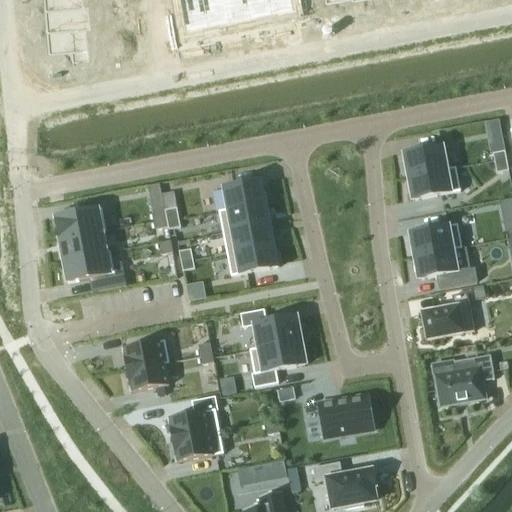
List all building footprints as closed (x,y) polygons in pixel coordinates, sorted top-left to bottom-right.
[(43,0),(45,12),(44,12),(44,13),(85,9),(84,0),(43,0)] [(202,0),(179,0),(187,35),(209,31),(202,0)] [(224,0),(202,0),(209,31),(230,27),(224,0)] [(246,0),(224,0),(230,27),(251,23),(246,0)] [(268,0),(246,0),(251,23),(272,19),(268,0)] [(292,0),(268,0),(272,19),(295,14),(292,0)] [(85,9),(44,13),(46,34),(87,31),(85,9)] [(87,31),(46,34),(48,57),(49,57),(71,55),(72,65),(89,63),(88,54),(87,31)] [(442,149),(404,156),(409,179),(447,172),(442,149)] [(505,153),(493,155),(494,163),(506,160),(505,153)] [(506,160),(494,163),(497,175),(509,172),(506,160)] [(447,172),(409,179),(413,202),(451,195),(447,172)] [(262,183),(224,190),(228,211),(228,212),(266,205),(262,183)] [(228,211),(219,213),(223,235),(270,226),(266,205),(228,212),(228,211)] [(367,218),(363,205),(320,217),(324,230),(367,218)] [(164,209),(153,212),(154,221),(166,219),(164,209)] [(177,209),(165,212),(167,224),(179,221),(177,209)] [(102,211),(56,219),(60,241),(102,233),(102,234),(107,233),(102,211)] [(166,219),(154,221),(156,231),(168,229),(166,219)] [(179,221),(167,224),(169,231),(181,229),(179,221)] [(270,226),(223,235),(227,256),(274,247),(270,226)] [(458,226),(411,235),(415,258),(453,251),(453,252),(462,250),(458,226)] [(342,235),(345,255),(369,251),(366,231),(342,235)] [(102,233),(60,241),(64,263),(106,255),(106,254),(102,234),(102,233)] [(159,245),(161,256),(173,254),(171,243),(159,245)] [(274,247),(227,256),(231,278),(279,269),(274,247)] [(191,251),(179,253),(181,265),(193,263),(191,251)] [(453,251),(415,259),(419,282),(457,275),(453,251)] [(64,263),(69,285),(115,276),(110,253),(106,254),(106,255),(64,263)] [(193,263),(181,265),(183,273),(195,271),(193,263)] [(360,272),(335,278),(341,297),(365,291),(360,272)] [(454,309),(422,315),(428,342),(475,333),(467,295),(452,298),(454,309)] [(265,311),(240,316),(243,330),(255,328),(259,350),(259,351),(301,343),(296,318),(267,324),(265,311)] [(165,342),(123,350),(127,373),(165,365),(165,366),(169,365),(165,342)] [(259,350),(250,351),(254,376),(252,376),(255,390),(279,385),(276,373),(305,367),(301,343),(259,351),(259,350)] [(212,355),(210,345),(198,347),(200,357),(212,355)] [(200,357),(202,366),(214,364),(212,355),(200,357)] [(454,374),(435,377),(440,409),(486,401),(483,384),(494,382),(490,358),(453,364),(454,374)] [(127,373),(131,395),(169,388),(165,366),(165,365),(127,373)] [(368,397),(316,406),(322,441),(374,432),(368,397)] [(194,416),(168,421),(172,443),(220,434),(216,413),(218,413),(215,399),(191,403),(194,416)] [(277,423),(266,425),(268,437),(280,435),(277,423)] [(220,434),(172,443),(176,465),(224,456),(220,434)] [(376,488),(373,472),(343,478),(341,464),(313,470),(316,484),(328,481),(333,510),(347,508),(347,511),(364,507),(364,504),(376,502),(374,488),(376,488)] [(261,509),(243,511),(285,511),(282,494),(259,499),(261,509)]
